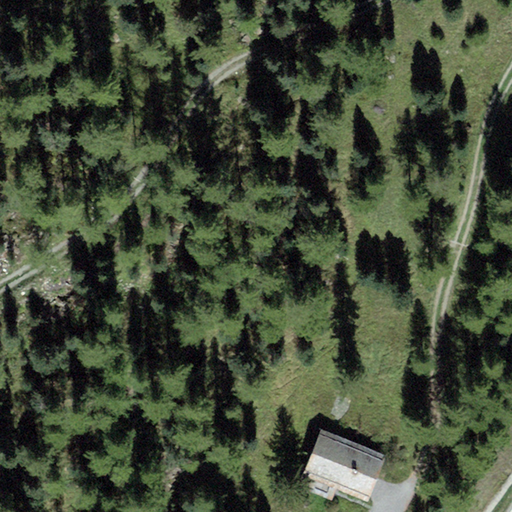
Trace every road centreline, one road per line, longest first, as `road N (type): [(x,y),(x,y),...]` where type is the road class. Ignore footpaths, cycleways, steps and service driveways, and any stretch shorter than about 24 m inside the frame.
road 1 (track): [(382,0),(239,59),(203,87),(120,206),(27,267),(0,274)]
road 2 (track): [(398,511),(432,432),(444,284),(487,123),(511,73)]
